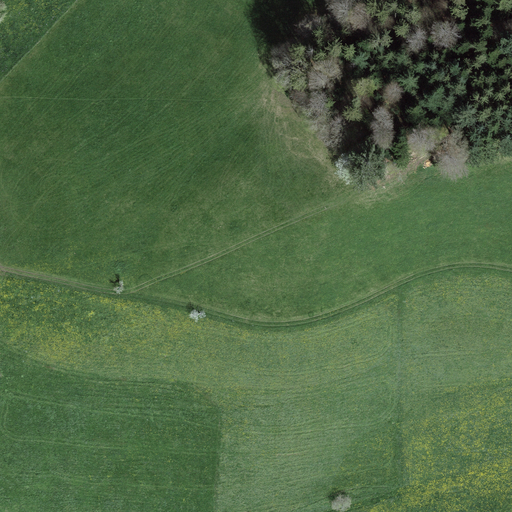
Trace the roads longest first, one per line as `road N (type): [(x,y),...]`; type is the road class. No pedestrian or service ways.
road 1 (track): [(511,268),(434,269),(315,319),(279,324),(0,267)]
road 2 (track): [(126,293),(187,272),(424,158),(447,139),(511,9)]
